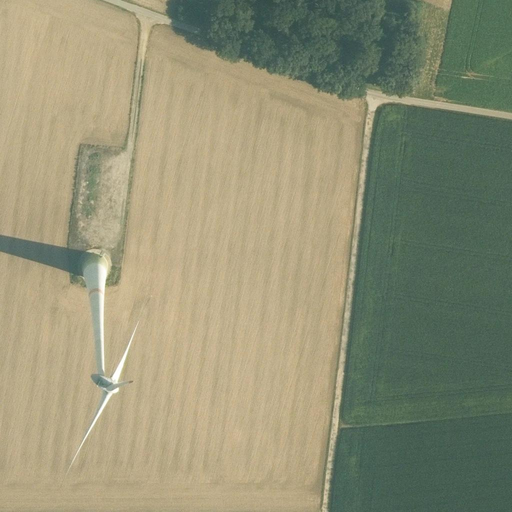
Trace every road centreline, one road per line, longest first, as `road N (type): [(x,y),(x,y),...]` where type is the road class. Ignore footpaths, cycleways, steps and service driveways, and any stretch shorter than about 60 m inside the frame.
road 1 (track): [(106,0),(379,96),(511,120)]
road 2 (track): [(328,511),(379,96)]
